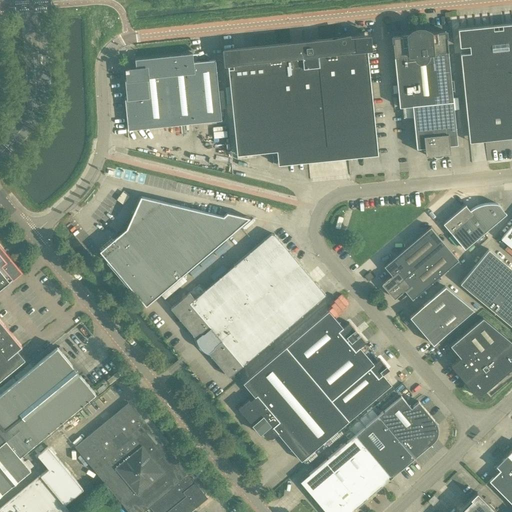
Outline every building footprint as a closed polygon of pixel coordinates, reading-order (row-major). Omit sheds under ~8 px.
[(462,44),(463,45),(468,44),(469,53),(460,54),(466,120),(482,118),(484,140),(511,137),(511,25),(501,26),(502,36),(493,37),(492,27),(465,30),(464,31),(463,32),(460,41),(460,43),(462,44)] [(416,148),(424,147),(424,155),(449,153),(448,145),(456,144),(447,51),(446,37),(445,37),(444,31),(437,32),(437,31),(399,35),(399,36),(392,36),(392,42),(393,56),(398,107),(411,105),(416,148)] [(347,158),(377,154),(365,38),(348,40),(348,37),(309,41),(310,46),(306,46),(306,44),(299,44),(299,43),(290,44),(290,43),(225,50),(236,155),(276,151),(277,163),(308,160),(306,148),(345,143),(347,158)] [(224,102),(219,103),(214,60),(192,62),(191,53),(134,59),(135,69),(126,70),(127,79),(124,80),(126,99),(124,99),(127,130),(221,120),(219,109),(225,109),(224,102)] [(137,296),(145,305),(249,218),(226,212),(226,213),(222,216),(140,196),(126,228),(99,251),(107,261),(106,262),(136,297),(137,296)] [(506,213),(499,205),(497,204),(495,203),(488,203),(482,204),(475,206),(469,210),(465,204),(442,223),(464,249),(506,213)] [(511,224),(500,239),(511,248),(511,224)] [(381,283),(388,291),(443,243),(430,227),(383,266),(391,275),(381,283)] [(207,353),(228,377),(325,295),(274,234),(270,233),(203,291),(198,284),(170,308),(195,338),(197,343),(199,347),(203,351),(207,353)] [(443,243),(388,291),(390,293),(394,298),(404,290),(411,299),(457,260),(443,243)] [(0,322),(0,288),(20,271),(0,246),(0,380),(24,360),(16,351),(20,347),(0,322)] [(511,269),(488,249),(459,283),(511,327),(511,269)] [(409,317),(420,330),(459,298),(444,286),(409,317)] [(459,298),(420,330),(432,344),(473,310),(459,298)] [(328,311),(285,347),(330,400),(373,364),(359,347),(365,342),(348,322),(342,327),(328,311)] [(483,391),(499,378),(504,374),(511,367),(511,342),(511,341),(511,342),(482,318),(449,345),(460,357),(450,365),(471,390),(471,391),(477,397),(483,392),(483,391)] [(0,449),(15,437),(29,454),(37,447),(34,443),(94,394),(56,347),(32,366),(30,363),(0,387),(0,449)] [(272,427),(277,433),(300,461),(348,421),(330,400),(285,347),(242,383),(254,397),(276,422),(272,427)] [(373,364),(330,400),(348,421),(390,384),(382,374),(387,370),(384,367),(386,366),(379,359),(373,364)] [(377,415),(354,434),(390,477),(391,477),(398,471),(412,459),(414,458),(436,439),(435,437),(433,435),(433,434),(432,433),(432,429),(433,428),(434,427),(437,425),(418,402),(417,401),(410,407),(400,396),(380,413),(377,415)] [(273,437),(277,433),(272,427),(276,422),(254,397),(249,401),(248,399),(237,408),(256,430),(258,428),(264,436),(266,438),(269,438),(271,438),(273,437)] [(188,474),(128,403),(75,447),(129,511),(141,511),(149,506),(188,474)] [(390,477),(354,434),(308,473),(318,485),(312,491),(310,493),(310,495),(311,498),(324,511),(338,511),(340,511),(342,511),(349,511),(350,511),(390,477)] [(15,437),(0,449),(0,492),(29,469),(22,460),(29,454),(15,437)] [(0,507),(0,511),(53,511),(82,489),(47,446),(37,455),(48,468),(0,507)] [(511,461),(506,455),(494,466),(499,470),(488,481),(511,504),(511,461)] [(190,511),(207,498),(188,474),(149,506),(153,511),(190,511)] [(497,511),(477,491),(466,501),(469,505),(460,511),(497,511)] [(428,501),(432,505),(437,500),(433,496),(428,501)]
